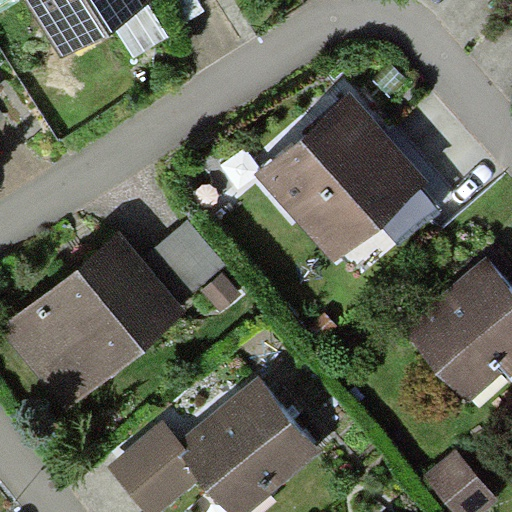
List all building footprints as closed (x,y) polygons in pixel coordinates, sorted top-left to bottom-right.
[(30,0),(63,49),(115,15),(137,49),(204,5),(200,0),(30,0)] [(446,202),(419,174),(430,163),(349,78),(250,172),(330,255),(336,248),(365,278),(446,202)] [(223,256),(188,216),(145,252),(118,219),(0,318),(68,398),(183,301),(177,294),(223,256)] [(511,272),(491,248),(414,314),(481,393),(505,373),(511,380),(511,272)] [(225,265),(203,284),(222,306),(245,287),(225,265)] [(233,511),(244,511),(325,444),(259,367),(184,431),(167,410),(107,461),(150,511),(159,511),(203,476),(233,511)] [(458,443),(426,470),(462,511),(480,511),(502,493),(458,443)]
